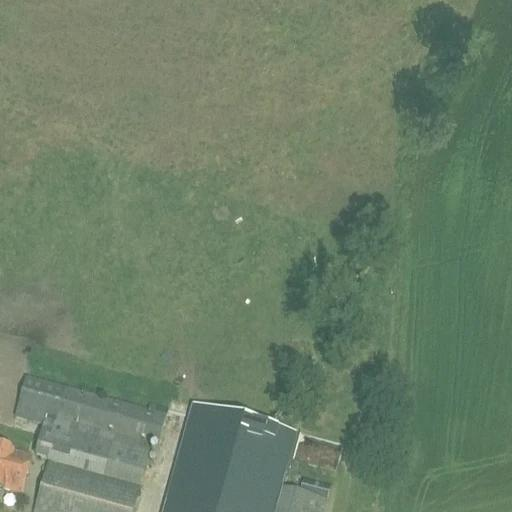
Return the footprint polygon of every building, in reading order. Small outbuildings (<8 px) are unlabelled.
[(65,387),(26,376),(18,407),(15,419),(43,427),(35,458),(47,462),(46,464),(48,465),(34,511),(133,511),(152,446),(157,447),(167,415),(65,387)] [(197,407),(193,422),(190,421),(164,511),(238,511),(259,439),(257,439),(262,426),(197,407)] [(0,448),(0,489),(3,491),(3,490),(22,494),(31,458),(13,453),(13,452),(0,448)] [(330,487),(304,480),(300,495),(326,503),(330,487)] [(300,495),(284,491),(277,511),(325,511),(328,503),(326,503),(300,495)]
